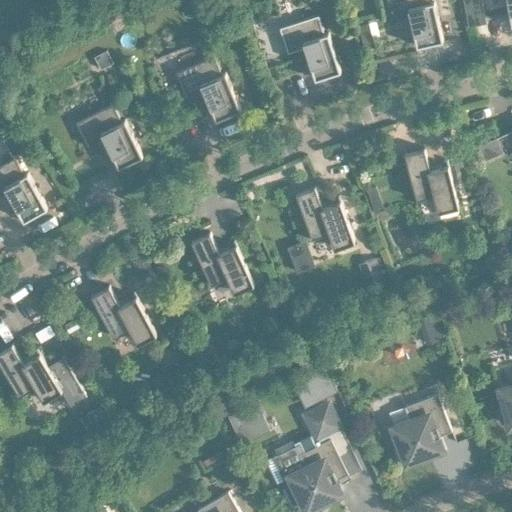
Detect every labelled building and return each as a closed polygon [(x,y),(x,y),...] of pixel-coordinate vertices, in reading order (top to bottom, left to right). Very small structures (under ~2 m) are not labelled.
[(432,0),(386,0),(388,7),(405,3),(413,35),(439,29),(432,0)] [(479,0),(461,0),(464,15),(482,12),(479,0)] [(324,21),(320,23),(314,4),(276,16),(284,42),(301,36),(311,68),(337,60),(324,21)] [(365,14),(355,16),(359,39),(370,37),(365,14)] [(103,39),(90,46),(97,58),(109,52),(103,39)] [(221,61),(217,63),(210,44),(172,60),(182,84),(199,78),(212,109),(236,98),(221,61)] [(109,92),(72,110),(84,134),(100,126),(114,156),(138,144),(121,108),(117,110),(109,92)] [(15,120),(0,129),(9,144),(24,136),(15,120)] [(429,184),(434,200),(455,195),(444,154),(426,158),(420,137),(400,142),(412,188),(429,184)] [(10,146),(0,151),(0,181),(3,180),(20,209),(43,196),(23,161),(20,163),(10,146)] [(324,220),(330,237),(351,229),(336,189),(318,196),(311,175),(291,182),(307,227),(324,220)] [(372,175),(362,179),(366,190),(376,186),(372,175)] [(223,265),(230,281),(250,272),(232,234),(215,241),(206,221),(187,229),(207,273),(223,265)] [(301,229),(283,236),(293,261),(311,255),(301,229)] [(371,247),(355,253),(361,270),(377,264),(371,247)] [(125,317),(133,332),(152,322),(132,285),(115,294),(105,274),(87,284),(109,326),(125,317)] [(272,296),(270,302),(276,316),(289,310),(281,292),(272,296)] [(428,302),(413,308),(418,321),(433,315),(428,302)] [(222,321),(195,333),(203,350),(229,338),(222,321)] [(178,326),(167,331),(175,347),(182,359),(193,354),(178,326)] [(30,375),(39,389),(58,378),(36,342),(19,352),(8,333),(0,337),(0,359),(15,384),(30,375)] [(319,350),(286,366),(301,396),(333,380),(319,350)] [(511,375),(497,379),(502,395),(500,396),(499,397),(497,398),(496,400),(495,401),(495,403),(494,404),(495,406),(495,407),(496,409),(496,410),(498,412),(500,413),(502,414),(504,414),(505,414),(511,412),(511,358),(510,359),(511,368),(511,375)] [(390,417),(396,432),(395,433),(394,434),(392,435),(392,436),(391,437),(391,439),(390,440),(390,441),(391,443),(391,444),(392,446),(393,447),(394,448),(396,450),(397,450),(399,450),(401,450),(402,450),(425,441),(424,439),(435,435),(432,425),(448,419),(433,382),(400,395),(406,411),(390,417)] [(252,390),(224,404),(238,433),(267,420),(252,390)] [(302,403),(312,425),(334,414),(323,393),(302,403)] [(76,407),(86,423),(105,412),(95,396),(76,407)] [(287,465),(303,497),(303,498),(304,499),(306,500),(307,501),(309,502),(312,502),(314,501),(315,501),(317,500),(318,498),(319,497),(320,496),(320,494),(320,492),(320,491),(320,490),(319,488),(323,486),(322,484),(333,479),(329,470),(344,462),(336,445),(327,427),(295,442),(302,457),(287,465)] [(347,440),(336,445),(344,462),(355,457),(347,440)] [(242,511),(224,480),(193,498),(201,511),(242,511)] [(101,496),(89,505),(93,511),(104,511),(109,509),(101,496)]
